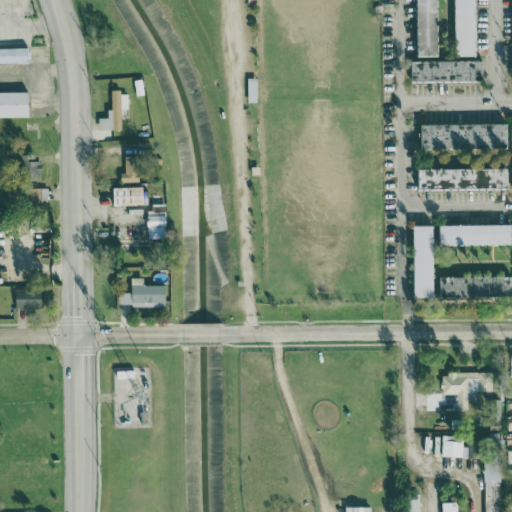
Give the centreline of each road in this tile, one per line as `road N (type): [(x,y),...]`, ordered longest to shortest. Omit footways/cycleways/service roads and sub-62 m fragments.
road 1 (tertiary): [(58,0),(75,81),(79,511)]
road 2 (tertiary): [(227,333),(511,330)]
